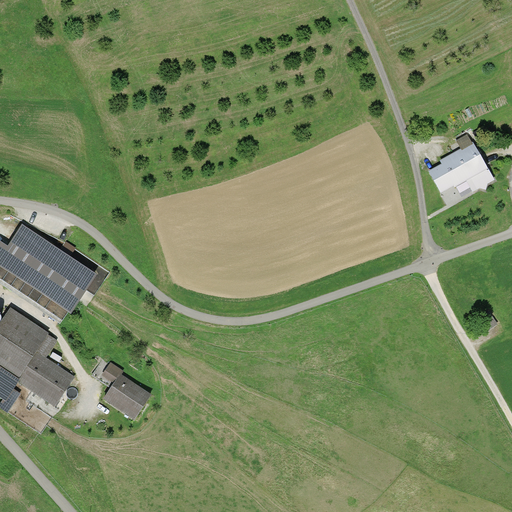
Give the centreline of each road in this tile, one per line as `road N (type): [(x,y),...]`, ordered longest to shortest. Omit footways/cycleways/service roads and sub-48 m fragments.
road 1 (residential): [(511,231),(267,318),(227,321),(189,314),(158,296),(65,216),(0,201)]
road 2 (track): [(349,0),(405,143),(431,262)]
road 3 (track): [(511,424),(424,265)]
